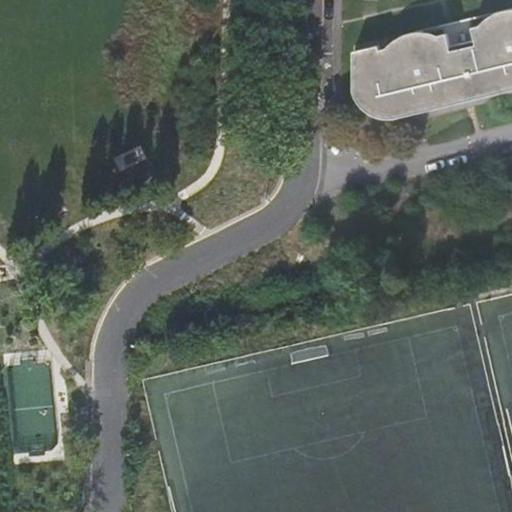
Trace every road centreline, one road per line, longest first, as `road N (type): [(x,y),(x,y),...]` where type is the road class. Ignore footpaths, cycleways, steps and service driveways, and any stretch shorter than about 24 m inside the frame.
road 1 (unclassified): [(297,190),(269,221),(167,277),(112,340),(102,402),(101,511)]
road 2 (residential): [(297,190),(511,137)]
road 3 (unclassified): [(300,0),(297,190)]
